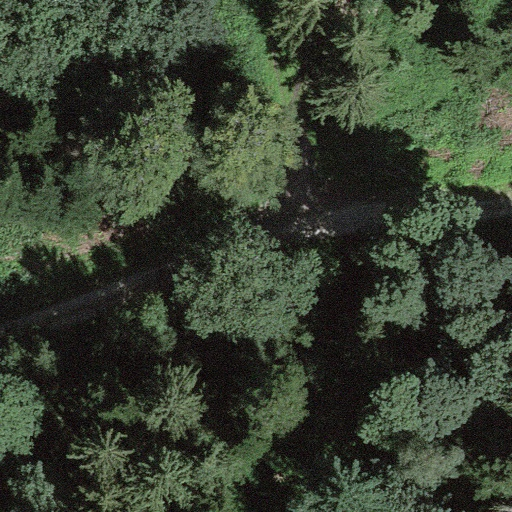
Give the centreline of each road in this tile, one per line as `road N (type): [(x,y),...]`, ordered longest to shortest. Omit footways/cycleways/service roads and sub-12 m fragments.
road 1 (track): [(342,218),(0,337)]
road 2 (track): [(511,203),(342,218)]
